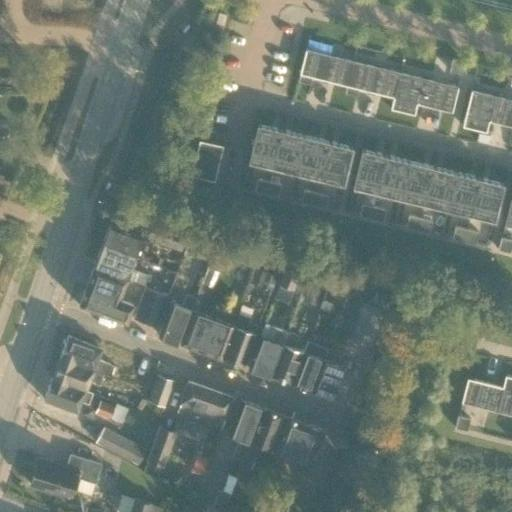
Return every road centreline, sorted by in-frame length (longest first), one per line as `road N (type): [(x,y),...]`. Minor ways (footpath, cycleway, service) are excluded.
road 1 (secondary): [(35,306),(135,0)]
road 2 (residential): [(297,401),(35,306)]
road 3 (residential): [(323,0),(511,46)]
road 4 (residential): [(268,0),(227,178)]
